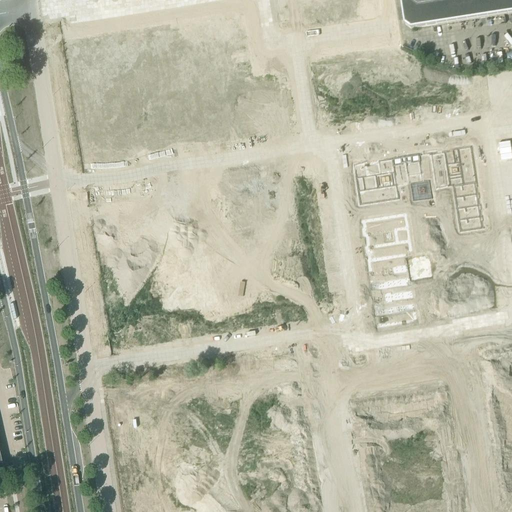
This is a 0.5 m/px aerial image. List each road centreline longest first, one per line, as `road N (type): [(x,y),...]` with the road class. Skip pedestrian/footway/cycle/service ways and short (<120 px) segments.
road 1 (unknown): [(108,511),(32,8)]
road 2 (residential): [(322,146),(58,182)]
road 3 (secondary): [(61,392),(14,142)]
road 4 (residential): [(87,372),(317,337)]
road 5 (secondary): [(0,284),(39,511)]
road 6 (residential): [(322,146),(349,304),(317,337)]
road 7 (residential): [(483,120),(511,299)]
road 8 (residential): [(483,120),(322,146)]
road 9 (residential): [(468,356),(491,511)]
road 10 (residential): [(322,377),(468,356)]
road 11 (residential): [(322,377),(342,511)]
road 12 (secondary): [(80,511),(61,392)]
